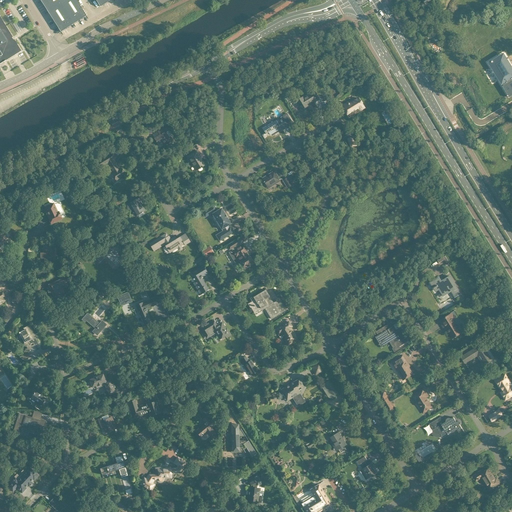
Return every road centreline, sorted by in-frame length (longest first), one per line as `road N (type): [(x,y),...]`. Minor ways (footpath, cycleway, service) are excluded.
road 1 (unclassified): [(384,52),(385,69),(511,273)]
road 2 (primary): [(384,52),(511,258)]
road 3 (primary): [(511,236),(416,74)]
road 4 (residential): [(232,181),(167,209),(110,116)]
road 5 (unclassified): [(511,219),(434,86),(416,74)]
road 6 (residential): [(418,490),(330,345)]
road 7 (residential): [(65,466),(191,416),(210,396)]
road 8 (residential): [(489,441),(404,302)]
road 9 (residential): [(223,300),(274,370),(330,345)]
road 10 (residential): [(281,265),(306,244),(326,197),(294,144)]
road 11 (residential): [(62,376),(181,324)]
road 12 (tertiary): [(0,179),(110,116)]
road 13 (residential): [(232,181),(219,157),(221,93),(208,66)]
